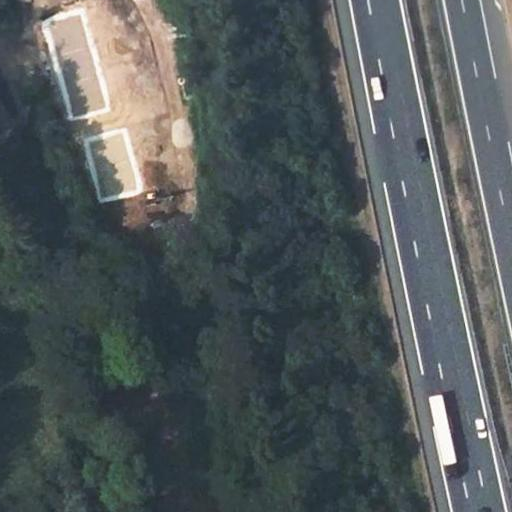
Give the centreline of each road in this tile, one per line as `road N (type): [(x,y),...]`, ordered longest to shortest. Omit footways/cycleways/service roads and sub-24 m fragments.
road 1 (motorway): [(376,0),(480,511)]
road 2 (motorway): [(511,234),(465,0)]
